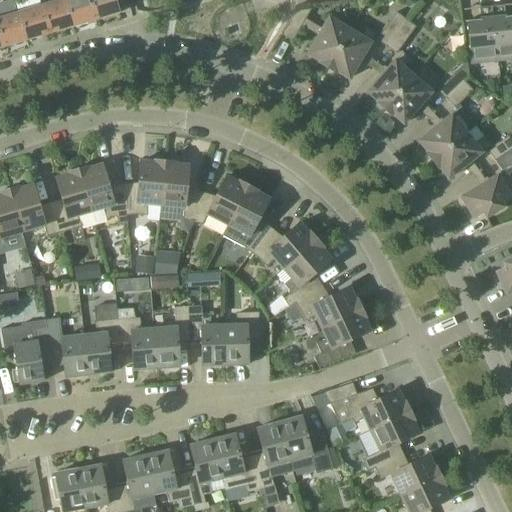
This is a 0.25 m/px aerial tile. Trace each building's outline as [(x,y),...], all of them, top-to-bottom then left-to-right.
[(19,12),(27,41),(50,34),(42,5),(39,6),(37,0),(20,0),(16,1),(19,12)] [(60,0),(42,5),(50,34),(73,27),(65,0),(60,0)] [(65,0),(73,27),(96,20),(90,0),(65,0)] [(120,13),(116,0),(90,0),(96,20),(120,13)] [(492,7),(492,8),(497,61),(511,59),(511,17),(505,18),(504,6),(492,7)] [(497,61),(492,8),(492,7),(479,9),(480,21),(467,22),(472,64),(497,61)] [(291,19),(291,20),(285,30),(300,28),(311,11),(308,10),(306,10),(304,11),(301,11),(299,12),(296,14),(295,15),(294,16),(292,18),(291,19)] [(0,17),(0,32),(5,48),(27,41),(19,12),(0,17)] [(376,41),(386,47),(406,21),(396,14),(376,41)] [(319,64),(327,69),(350,31),(329,19),(307,55),(319,63),(319,64)] [(415,28),(406,21),(386,47),(396,55),(415,28)] [(281,36),(292,42),(300,28),(285,30),(281,36)] [(366,28),(360,38),(350,31),(327,69),(336,74),(337,73),(349,80),(376,34),(366,28)] [(376,104),(384,111),(413,77),(403,69),(411,61),(402,53),(367,93),(378,103),(376,104)] [(437,91),(446,100),(464,83),(456,74),(437,91)] [(403,125),(431,93),(413,77),(384,111),(391,117),(393,116),(403,125)] [(473,92),(464,83),(446,100),(457,112),(418,142),(427,153),(426,154),(432,162),(467,135),(476,127),(458,105),(473,92)] [(483,137),(474,145),(467,135),(432,162),(437,169),(439,169),(448,180),(490,146),(483,137)] [(487,152),(494,162),(511,149),(511,142),(508,137),(487,152)] [(501,172),(511,164),(511,149),(494,162),(501,172)] [(138,190),(124,191),(127,217),(137,216),(147,216),(148,205),(161,206),(165,162),(155,161),(155,163),(141,162),(138,190)] [(165,162),(161,206),(184,209),(183,220),(192,223),(200,199),(186,195),(189,166),(175,165),(175,163),(165,162)] [(88,168),(79,170),(91,213),(95,226),(107,222),(107,220),(117,217),(119,225),(128,224),(127,217),(124,191),(110,193),(102,165),(89,169),(88,168)] [(64,206),(53,209),(60,234),(82,227),(83,229),(95,226),(91,213),(79,170),(69,173),(70,175),(56,179),(64,206)] [(200,199),(192,223),(202,226),(208,215),(228,226),(249,187),(240,183),(239,184),(226,177),(213,203),(200,199)] [(510,198),(497,177),(461,198),(474,220),(483,214),(486,219),(503,208),(501,204),(510,198)] [(19,188),(10,191),(22,233),(44,226),(48,237),(60,234),(53,209),(41,213),(33,186),(20,189),(19,188)] [(228,226),(223,237),(243,248),(252,254),(267,234),(256,225),(269,200),(257,193),(257,192),(249,187),(228,226)] [(1,195),(0,195),(0,239),(22,233),(10,191),(0,193),(1,195)] [(267,234),(252,254),(260,260),(266,268),(275,260),(283,270),(317,241),(310,234),(309,235),(300,224),(278,242),(267,234)] [(317,241),(283,270),(291,279),(284,285),(291,294),(284,300),(289,308),(290,307),(316,290),(309,279),(331,261),(322,250),(323,249),(317,241)] [(175,274),(177,256),(156,254),(154,273),(175,274)] [(505,269),(496,273),(506,296),(511,293),(511,259),(503,264),(505,269)] [(34,287),(30,270),(14,275),(19,291),(34,287)] [(316,290),(290,307),(295,304),(301,312),(305,322),(316,317),(321,329),(361,310),(357,301),(355,302),(349,289),(323,301),(316,290)] [(201,341),(202,367),(225,366),(223,326),(212,327),(210,315),(202,315),(201,307),(188,308),(189,342),(201,341)] [(176,328),(154,330),(157,370),(179,368),(177,342),(189,342),(188,308),(174,309),(176,328)] [(132,346),(134,371),(157,370),(154,330),(142,330),(139,319),(135,319),(133,309),(118,311),(120,347),(132,346)] [(321,355),(314,358),(319,369),(350,358),(344,345),(370,332),(364,320),(365,319),(361,310),(321,329),(326,340),(316,345),(321,355)] [(111,373),(108,348),(120,347),(118,311),(117,311),(117,321),(96,323),(96,335),(84,336),(89,376),(111,373)] [(237,314),(236,326),(223,326),(225,366),(247,366),(247,340),(259,340),(258,314),(237,314)] [(63,353),(66,379),(89,376),(84,336),(62,339),(60,319),(46,321),(51,355),(63,353)] [(43,382),(39,356),(51,355),(46,321),(21,325),(21,328),(0,331),(4,352),(14,350),(18,369),(11,371),(14,384),(20,383),(20,385),(43,382)] [(315,407),(327,400),(330,405),(340,426),(352,420),(354,425),(364,420),(370,432),(409,413),(405,404),(404,404),(398,391),(372,404),(366,392),(356,396),(352,384),(324,393),(324,392),(311,398),(315,407)] [(370,432),(379,452),(362,460),(368,472),(375,469),(397,458),(392,447),(418,435),(412,422),(413,422),(409,413),(370,432)] [(301,417),(279,424),(289,462),(301,459),(306,470),(314,468),(316,475),(333,470),(323,438),(308,442),(301,417)] [(264,454),(252,457),(261,490),(274,487),(271,479),(279,477),(293,473),(289,462),(279,424),(257,430),(264,454)] [(234,436),(212,441),(222,480),(224,491),(246,486),(248,494),(261,490),(252,457),(240,460),(234,436)] [(196,471),(184,474),(192,507),(205,504),(203,497),(211,495),(210,483),(222,480),(212,441),(190,447),(196,471)] [(167,452),(145,457),(154,496),(165,493),(169,504),(178,503),(179,510),(192,507),(184,474),(173,477),(167,452)] [(128,487),(117,489),(121,511),(133,511),(143,510),(156,507),(154,496),(145,457),(123,461),(128,487)] [(402,469),(397,458),(375,469),(380,480),(390,475),(400,496),(439,477),(436,469),(434,470),(428,457),(402,469)] [(100,466),(78,470),(85,510),(106,506),(107,511),(121,511),(117,489),(105,491),(100,466)] [(55,479),(52,479),(53,492),(53,493),(59,492),(62,511),(72,511),(85,510),(78,470),(55,474),(56,478),(55,479)] [(406,508),(396,511),(423,511),(449,500),(443,487),(444,487),(439,477),(400,496),(406,508)]
